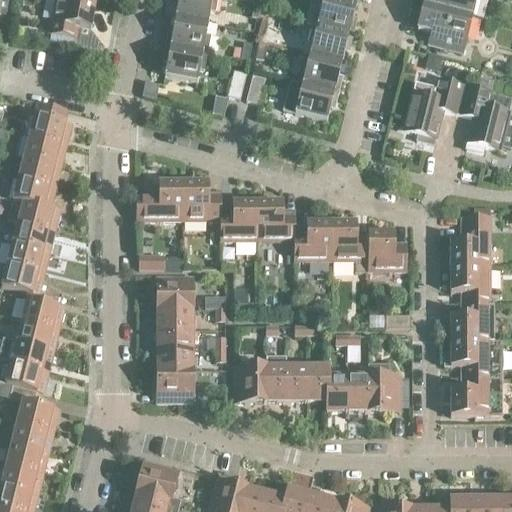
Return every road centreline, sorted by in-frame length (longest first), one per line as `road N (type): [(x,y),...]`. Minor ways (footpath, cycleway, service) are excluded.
road 1 (residential): [(430,466),(430,229),(334,197)]
road 2 (residential): [(115,418),(331,468),(430,466)]
road 3 (residential): [(115,418),(119,138)]
road 4 (residential): [(334,197),(119,138)]
road 5 (residential): [(334,197),(397,0)]
road 6 (residential): [(119,138),(143,0)]
